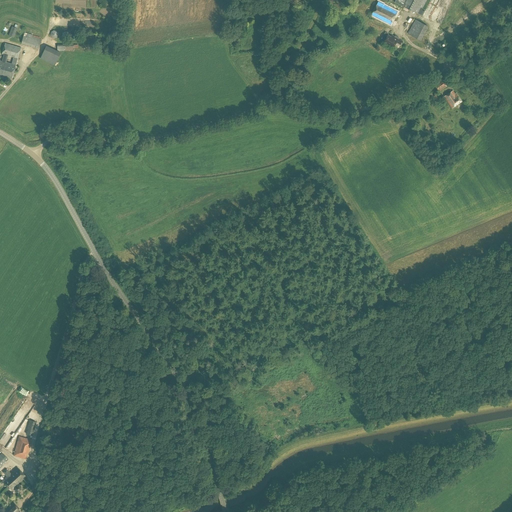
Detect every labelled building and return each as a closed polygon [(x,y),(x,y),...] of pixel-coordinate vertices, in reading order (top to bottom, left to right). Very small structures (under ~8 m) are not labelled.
[(419,14),(426,0),(403,0),(401,5),(419,14)] [(338,1),(332,6),(333,7),(336,5),(339,10),(343,7),(338,1)] [(391,24),(397,12),(378,2),(372,15),(391,24)] [(447,3),(441,22),(446,23),(451,8),(450,7),(451,4),(447,3)] [(421,40),(428,26),(416,19),(408,34),(421,40)] [(17,28),(18,25),(15,24),(14,27),(12,26),(8,36),(14,38),(17,28)] [(41,39),(32,36),(32,35),(27,33),(26,37),(23,36),(21,43),(38,48),(41,39)] [(394,38),(388,34),(384,41),(394,47),(397,42),(401,45),(403,41),(395,36),(394,38)] [(0,60),(0,59),(0,74),(12,78),(16,65),(21,48),(5,43),(2,54),(4,55),(2,61),(0,60)] [(74,51),(73,48),(78,48),(78,44),(57,45),(57,51),(46,46),(43,54),(57,61),(61,52),(58,51),(74,51)] [(43,54),(40,59),(55,65),(57,61),(43,54)] [(439,92),(446,87),(441,79),(434,84),(439,92)] [(455,93),(453,90),(444,97),(452,108),(462,101),(458,95),(456,93),(455,93)] [(32,436),(36,421),(30,419),(26,434),(32,436)] [(26,459),(31,439),(19,436),(13,456),(26,459)] [(46,477),(50,459),(42,457),(38,475),(46,477)] [(26,477),(17,467),(10,473),(6,469),(3,472),(7,476),(2,481),(11,491),(15,487),(14,489),(16,491),(19,492),(21,490),(21,487),(19,485),(17,485),(26,477)]
